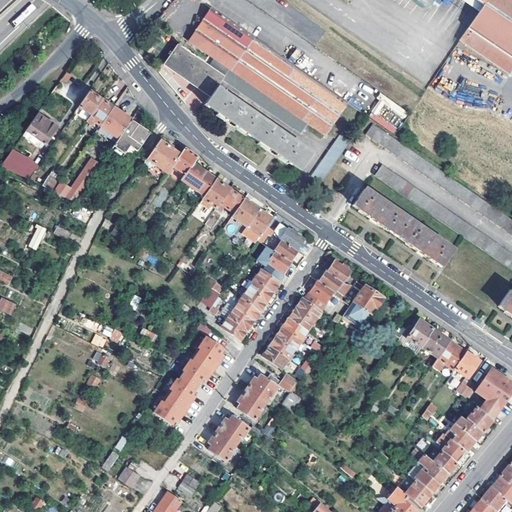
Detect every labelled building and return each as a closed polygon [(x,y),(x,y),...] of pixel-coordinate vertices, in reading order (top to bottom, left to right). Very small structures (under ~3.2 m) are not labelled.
[(422,0),(443,14),(452,0),(456,0),(479,15),(488,0),(422,0)] [(511,0),(488,0),(479,15),(460,41),(509,74),(511,69),(511,0)] [(189,42),(230,70),(224,77),(222,80),(300,134),(308,124),(325,136),(347,103),(320,84),(294,67),(253,38),(211,10),(189,42)] [(150,43),(144,48),(150,55),(155,50),(150,43)] [(224,77),(178,45),(166,62),(212,95),(216,89),(222,80),(224,77)] [(294,62),(302,54),(297,50),(289,57),(294,62)] [(212,95),(205,105),(231,124),(273,152),(301,171),(313,155),(216,89),(212,95)] [(89,92),(78,107),(91,116),(102,100),(89,92)] [(381,96),(368,116),(394,134),(407,114),(381,96)] [(113,108),(102,100),(91,116),(89,120),(99,127),(113,108)] [(113,108),(99,127),(118,140),(131,120),(113,108)] [(57,127),(37,113),(25,130),(45,144),(57,127)] [(113,147),(124,154),(130,147),(135,150),(137,152),(150,133),(131,120),(118,140),(113,147)] [(511,219),(379,128),(372,138),(511,235),(511,219)] [(311,176),(322,184),(352,139),(342,132),(311,176)] [(171,168),(180,155),(160,141),(147,159),(168,173),(171,168)] [(130,147),(124,154),(130,158),(135,150),(130,147)] [(184,149),(180,155),(171,168),(174,170),(175,168),(185,174),(193,163),(197,157),(187,151),(184,149)] [(0,166),(28,180),(32,174),(37,168),(28,161),(25,164),(9,153),(0,166)] [(74,203),(100,165),(92,159),(74,184),(64,177),(53,192),(74,203)] [(185,174),(181,180),(194,189),(196,185),(207,192),(216,179),(193,163),(185,174)] [(511,253),(382,163),(375,174),(511,269),(511,253)] [(53,192),(64,177),(59,173),(47,189),(53,192)] [(38,177),(32,174),(28,180),(36,184),(38,177)] [(216,179),(207,192),(202,199),(216,209),(220,203),(230,189),(221,183),(216,179)] [(234,213),(244,198),(230,189),(220,203),(234,213)] [(364,189),(353,206),(372,219),(420,252),(442,267),(453,251),(364,189)] [(77,202),(86,208),(90,201),(82,195),(77,202)] [(244,198),(234,213),(232,216),(246,227),(259,209),(247,200),(244,198)] [(267,225),(272,218),(270,216),(259,209),(246,227),(245,229),(247,236),(255,242),(258,238),(267,225)] [(281,239),(282,240),(297,250),(304,239),(296,234),(298,232),(293,228),(291,231),(288,228),(280,223),(274,231),(281,239)] [(28,246),(37,250),(47,228),(38,225),(28,246)] [(136,238),(116,225),(111,232),(131,245),(136,238)] [(271,228),(267,225),(258,238),(262,241),(265,242),(273,230),(271,228)] [(57,226),(54,233),(67,240),(70,232),(57,226)] [(275,250),(276,250),(291,261),(297,251),(297,250),(282,240),(275,250)] [(276,250),(262,270),(278,281),(283,272),(291,261),(276,250)] [(334,262),(327,272),(343,283),(350,273),(347,271),(349,268),(346,266),(344,264),(342,267),(334,262)] [(241,264),(238,268),(244,272),(246,268),(241,264)] [(241,276),(244,272),(238,268),(235,272),(241,276)] [(0,270),(0,280),(9,285),(13,275),(0,270)] [(261,270),(255,280),(273,292),(280,282),(278,281),(262,270),(261,270)] [(343,283),(327,272),(326,272),(325,273),(319,282),(334,292),(336,289),(344,294),(350,286),(343,283)] [(255,280),(248,289),(267,302),(273,292),(255,280)] [(318,281),(310,293),(326,304),(334,292),(319,282),(318,281)] [(233,287),(228,283),(225,287),(230,291),(233,287)] [(360,291),(362,287),(356,283),(353,287),(354,287),(360,291)] [(362,330),(383,299),(363,285),(362,287),(360,291),(356,296),(342,316),(362,330)] [(211,287),(200,302),(210,308),(212,305),(218,296),(220,293),(211,287)] [(360,291),(354,287),(351,292),(356,296),(360,291)] [(242,299),(260,311),(267,302),(248,289),(242,299)] [(511,291),(510,290),(499,307),(511,315),(511,291)] [(310,293),(304,301),(320,312),(326,304),(310,293)] [(135,308),(140,298),(134,295),(129,305),(135,308)] [(212,305),(219,310),(229,317),(235,308),(233,306),(229,311),(219,304),(223,299),(218,296),(212,305)] [(1,297),(0,299),(0,310),(12,315),(17,304),(1,297)] [(242,299),(235,308),(254,320),(258,315),(260,311),(242,299)] [(295,309),(316,324),(319,319),(317,317),(320,312),(304,301),(302,300),(295,309)] [(215,315),(219,310),(212,305),(210,308),(208,311),(215,315)] [(229,317),(247,330),(254,320),(235,308),(229,317)] [(313,328),(316,324),(295,309),(289,319),(307,332),(311,327),(313,328)] [(399,340),(414,318),(406,313),(391,335),(399,340)] [(247,330),(229,317),(222,327),(240,340),(247,330)] [(282,328),(303,342),(306,338),(304,336),(307,332),(289,319),(282,328)] [(420,349),(421,348),(432,331),(416,319),(404,336),(407,338),(406,339),(420,349)] [(212,331),(200,322),(196,328),(208,336),(212,331)] [(105,326),(101,335),(119,342),(123,333),(105,326)] [(140,334),(154,341),(157,335),(143,328),(140,334)] [(303,342),(282,328),(276,337),(294,350),(297,346),(299,348),(303,342)] [(432,331),(421,348),(437,359),(449,342),(432,331)] [(91,342),(102,348),(106,339),(95,334),(91,342)] [(294,350),(276,337),(271,344),(270,346),(290,361),(294,355),(292,354),(294,350)] [(223,350),(207,338),(195,355),(215,368),(223,357),(220,355),(221,353),(223,350)] [(310,347),(317,352),(322,345),(314,341),(310,347)] [(465,353),(449,342),(437,359),(436,360),(453,371),(454,370),(465,353)] [(115,347),(108,344),(105,350),(112,353),(115,347)] [(290,361),(270,346),(264,355),(281,368),(284,363),(287,365),(290,361)] [(108,361),(112,353),(105,350),(101,358),(108,361)] [(478,362),(465,353),(454,370),(467,379),(478,362)] [(207,379),(215,368),(195,355),(184,371),(201,382),(203,379),(205,378),(207,379)] [(305,371),(310,362),(304,357),(298,366),(305,371)] [(114,362),(108,371),(115,375),(120,365),(114,362)] [(481,412),(491,422),(511,391),(511,385),(510,384),(491,370),(475,392),(481,397),(488,402),(481,412)] [(271,373),(267,379),(277,387),(281,381),(271,373)] [(292,386),(296,381),(287,374),(283,380),(292,386)] [(99,379),(92,375),(88,383),(95,387),(99,379)] [(255,378),(246,390),(265,404),(277,387),(267,379),(261,375),(259,378),(257,380),(255,378)] [(178,379),(167,396),(186,409),(195,397),(192,396),(193,394),(195,390),(178,379)] [(292,386),(283,380),(280,384),(289,391),(292,386)] [(475,385),(470,381),(460,395),(465,399),(475,385)] [(254,419),(265,404),(246,390),(238,401),(241,404),(240,405),(238,408),(254,419)] [(287,392),(282,407),(295,411),(300,396),(287,392)] [(381,407),(387,398),(382,395),(377,404),(381,407)] [(178,421),(186,409),(167,396),(155,412),(172,424),(174,421),(176,419),(178,421)] [(488,402),(481,397),(473,406),(475,408),(481,412),(488,402)] [(78,398),(74,408),(83,412),(87,402),(78,398)] [(381,407),(377,404),(368,417),(372,419),(381,407)] [(435,407),(431,404),(422,417),(425,420),(435,407)] [(466,420),(482,433),(492,422),(491,422),(481,412),(475,408),(466,420)] [(226,420),(218,431),(237,445),(248,429),(232,417),(230,420),(228,421),(226,420)] [(461,418),(455,425),(475,441),(482,433),(466,420),(465,422),(461,418)] [(69,423),(65,430),(73,434),(76,427),(69,423)] [(268,423),(261,430),(268,436),(275,429),(268,423)] [(262,431),(253,425),(250,430),(259,436),(262,431)] [(455,425),(446,436),(466,453),(473,444),(475,441),(455,425)] [(226,461),(237,445),(218,431),(209,443),(212,445),(211,447),(209,449),(226,461)] [(446,436),(444,435),(438,442),(445,447),(441,452),(441,453),(456,465),(466,453),(446,436)] [(121,437),(115,448),(121,451),(127,440),(121,437)] [(416,444),(421,450),(428,445),(423,438),(416,444)] [(67,451),(58,446),(55,451),(64,456),(67,451)] [(112,451),(101,467),(108,472),(119,455),(112,451)] [(441,453),(433,463),(447,475),(456,465),(441,453)] [(424,456),(408,475),(431,494),(447,475),(433,463),(424,456)] [(227,462),(223,467),(233,473),(236,469),(227,462)] [(351,478),(356,473),(345,463),(341,467),(351,478)] [(132,488),(140,476),(127,467),(119,479),(132,488)] [(502,479),(511,487),(511,468),(502,479)] [(182,479),(194,487),(198,481),(186,473),(182,479)] [(407,497),(420,508),(431,494),(408,475),(397,489),(407,497)] [(493,490),(508,502),(511,505),(511,487),(502,479),(496,486),(493,490)] [(192,488),(181,480),(177,486),(188,494),(192,488)] [(407,497),(397,489),(388,499),(396,506),(392,511),(415,511),(403,502),(407,497)] [(493,490),(483,501),(495,511),(499,511),(508,502),(493,490)] [(159,505),(154,511),(153,511),(173,511),(182,501),(169,491),(159,505)] [(30,505),(38,511),(45,501),(37,496),(30,505)] [(211,500),(203,511),(216,511),(221,506),(211,500)] [(495,511),(483,501),(475,511),(474,511),(495,511)] [(332,511),(321,502),(314,511),(332,511)]
